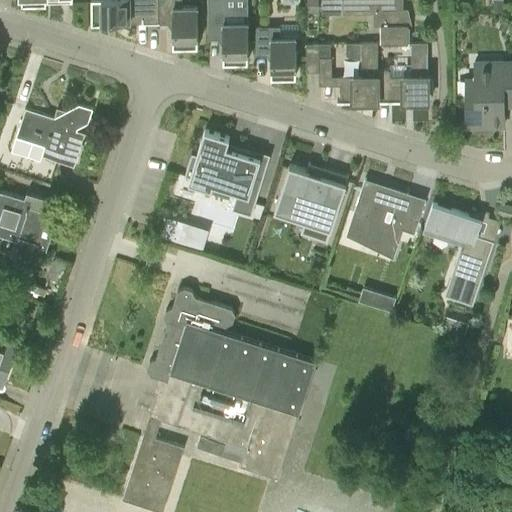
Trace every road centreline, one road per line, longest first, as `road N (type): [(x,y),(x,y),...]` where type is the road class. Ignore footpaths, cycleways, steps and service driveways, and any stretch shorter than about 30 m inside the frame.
road 1 (residential): [(15,511),(158,77)]
road 2 (residential): [(511,168),(430,161),(158,77)]
road 3 (residential): [(158,77),(11,24)]
